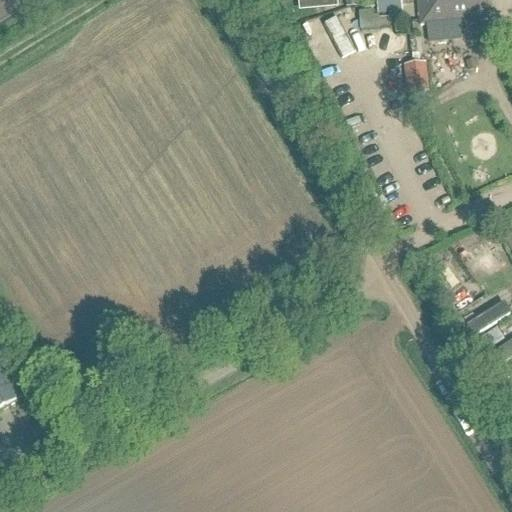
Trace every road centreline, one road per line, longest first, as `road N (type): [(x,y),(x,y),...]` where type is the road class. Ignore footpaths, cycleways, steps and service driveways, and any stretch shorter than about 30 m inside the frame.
road 1 (unclassified): [(0,497),(385,278)]
road 2 (unclassified): [(385,278),(215,0)]
road 3 (unclassified): [(511,482),(385,278)]
